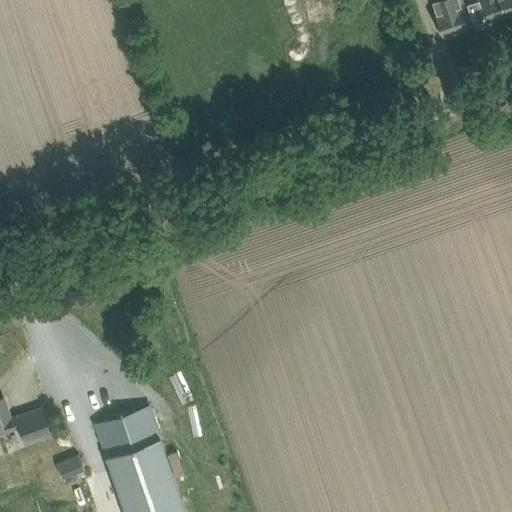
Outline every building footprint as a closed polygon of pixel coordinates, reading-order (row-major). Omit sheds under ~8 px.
[(432,0),(437,11),(436,11),(445,36),(487,21),(480,0),(432,0)] [(511,0),(480,0),(487,21),(511,12),(511,0)] [(0,430),(19,424),(25,441),(55,431),(46,406),(10,419),(3,397),(0,398),(0,430)] [(150,405),(96,424),(99,432),(101,437),(107,454),(160,435),(156,424),(150,405)] [(160,435),(107,454),(126,511),(186,511),(170,463),(161,437),(160,435)] [(79,457),(57,465),(63,481),(85,473),(79,457)]
